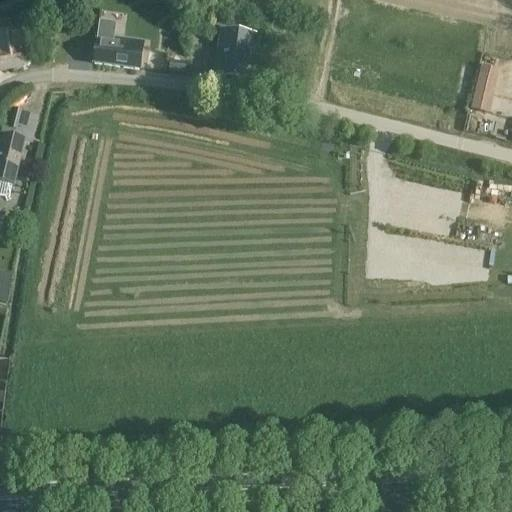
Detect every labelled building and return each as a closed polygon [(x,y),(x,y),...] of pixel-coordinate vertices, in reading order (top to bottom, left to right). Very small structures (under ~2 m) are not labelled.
[(263,19),(260,31),(283,36),(286,24),(263,19)] [(0,72),(23,68),(20,53),(19,54),(15,33),(0,35),(0,72)] [(364,78),(377,81),(388,37),(375,34),(364,78)] [(220,78),(249,83),(255,39),(226,35),(220,78)] [(140,45),(97,39),(94,65),(138,71),(141,53),(139,53),(140,45)] [(427,94),(440,97),(451,53),(438,49),(427,94)] [(168,73),(185,74),(194,75),(195,65),(169,62),(168,73)] [(481,68),(471,111),(489,116),(500,72),(481,68)] [(28,146),(30,137),(35,119),(11,113),(6,130),(8,131),(7,138),(2,137),(0,143),(0,185),(13,189),(24,145),(28,146)]
